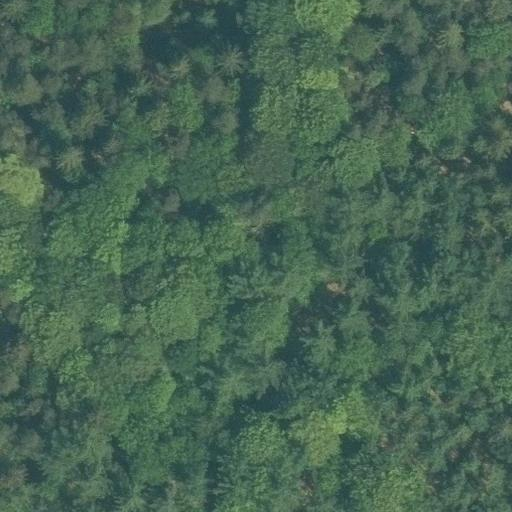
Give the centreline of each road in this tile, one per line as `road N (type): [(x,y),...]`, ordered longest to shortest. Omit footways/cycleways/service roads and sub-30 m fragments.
road 1 (track): [(98,442),(165,342),(250,258),(511,109)]
road 2 (track): [(90,511),(98,442),(59,322),(0,235)]
road 3 (track): [(283,237),(308,3)]
road 4 (track): [(22,259),(113,276),(250,258)]
